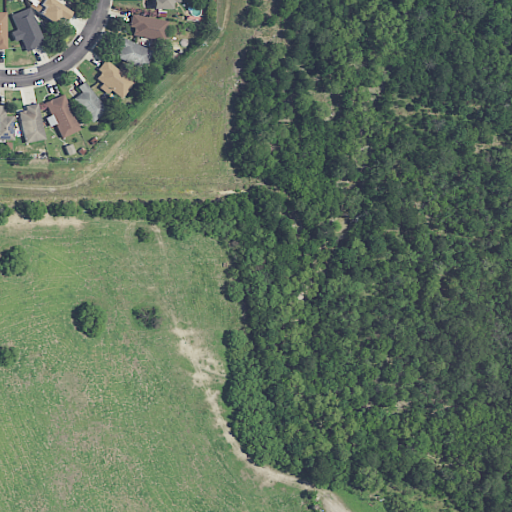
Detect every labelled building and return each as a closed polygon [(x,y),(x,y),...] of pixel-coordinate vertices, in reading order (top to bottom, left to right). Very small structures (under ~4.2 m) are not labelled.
[(71,12),(52,0),(44,0),(37,11),(61,27),(71,12)] [(171,10),(171,2),(179,2),(179,0),(152,0),(152,9),(171,10)] [(45,44),(30,7),(11,15),(17,29),(10,32),(14,42),(21,39),(26,52),(45,44)] [(130,27),(133,28),(132,37),(165,41),(167,20),(131,16),(130,27)] [(117,57),(144,70),(153,52),(119,36),(115,45),(121,48),(117,57)] [(93,79),(120,100),(134,83),(107,61),(93,79)] [(77,87),(81,93),(74,98),(91,123),(107,112),(85,81),(77,87)] [(45,102),(50,116),(46,118),(49,127),(56,124),(61,138),(79,131),(65,94),(45,102)] [(0,140),(14,140),(14,116),(4,116),(4,105),(0,105),(0,140)] [(43,141),(40,105),(20,107),(23,143),(43,141)]
